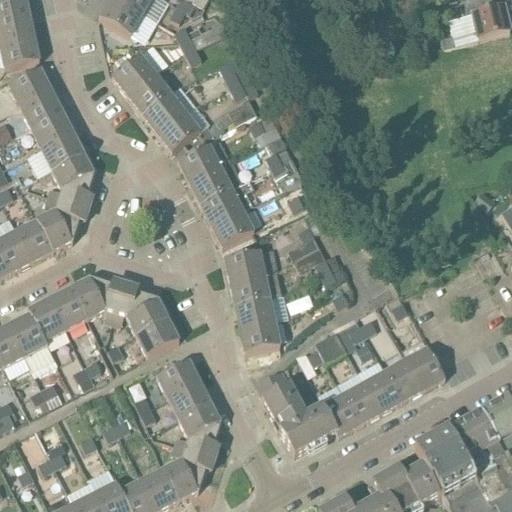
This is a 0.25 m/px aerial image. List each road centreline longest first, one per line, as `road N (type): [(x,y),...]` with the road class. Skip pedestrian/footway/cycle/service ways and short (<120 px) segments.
road 1 (residential): [(281,504),(511,376)]
road 2 (residential): [(281,504),(222,398),(215,326),(192,283)]
road 3 (residential): [(124,156),(164,178),(197,257),(192,283)]
road 4 (residential): [(124,156),(75,102),(61,32)]
